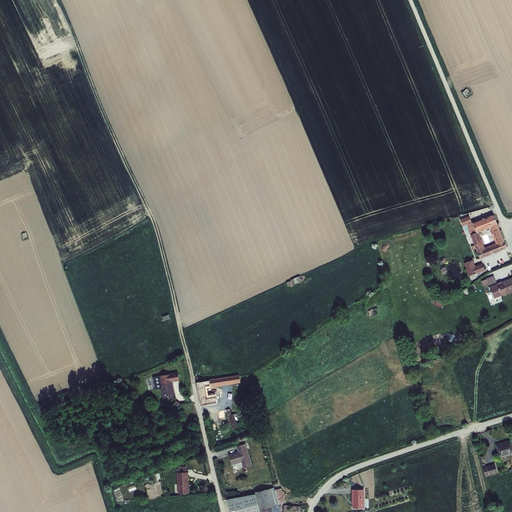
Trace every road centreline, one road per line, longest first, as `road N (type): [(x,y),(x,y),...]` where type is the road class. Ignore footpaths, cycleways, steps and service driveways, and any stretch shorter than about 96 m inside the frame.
road 1 (track): [(194,391),(155,226),(114,140)]
road 2 (track): [(508,225),(409,0)]
road 3 (unclassified): [(511,416),(350,470),(323,489),(310,511)]
road 4 (residential): [(223,511),(194,391)]
